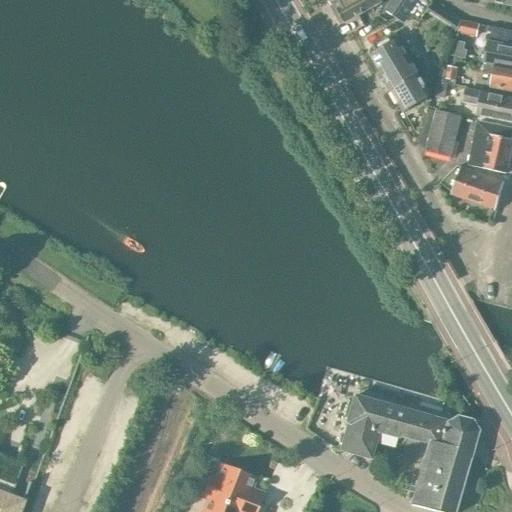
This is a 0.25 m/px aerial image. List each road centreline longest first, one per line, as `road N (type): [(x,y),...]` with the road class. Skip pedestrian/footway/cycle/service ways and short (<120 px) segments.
road 1 (unclassified): [(406,511),(0,247)]
road 2 (tertiary): [(511,416),(309,52)]
road 3 (residential): [(511,209),(501,246),(488,253),(455,237),(338,36)]
